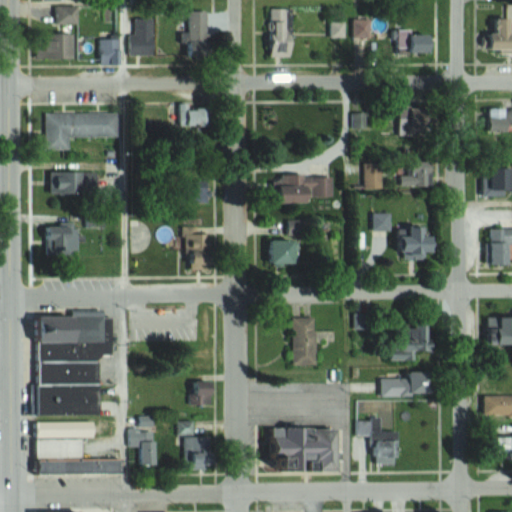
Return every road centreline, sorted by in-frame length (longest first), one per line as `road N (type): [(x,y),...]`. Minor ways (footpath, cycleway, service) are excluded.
road 1 (residential): [(239,511),(234,0)]
road 2 (secondary): [(12,511),(9,0)]
road 3 (residential): [(460,511),(457,0)]
road 4 (residential): [(10,299),(511,291)]
road 5 (residential): [(511,80),(10,84)]
road 6 (residential): [(511,489),(12,497)]
